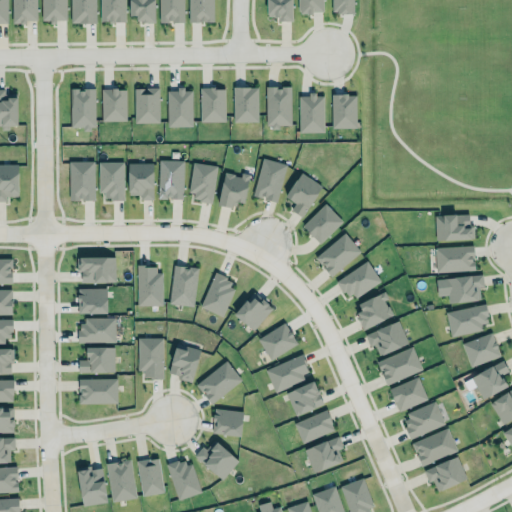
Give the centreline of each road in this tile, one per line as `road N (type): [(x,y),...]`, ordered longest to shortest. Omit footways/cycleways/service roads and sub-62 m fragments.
road 1 (residential): [(404,511),(326,327),(306,295),(257,253),(186,234),(0,234)]
road 2 (residential): [(42,54),(51,511)]
road 3 (residential): [(0,54),(311,53)]
road 4 (residential): [(46,434),(170,418)]
